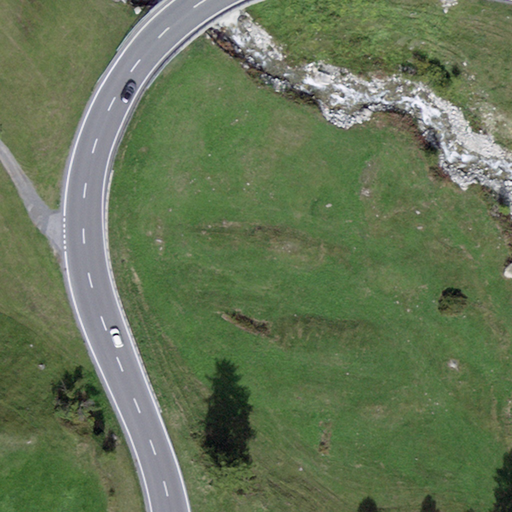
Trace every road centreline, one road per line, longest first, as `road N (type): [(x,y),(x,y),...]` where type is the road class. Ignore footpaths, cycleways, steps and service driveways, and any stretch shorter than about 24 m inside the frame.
road 1 (primary): [(205,0),(134,65),(103,124),(85,186),(90,280),(171,511)]
road 2 (track): [(83,232),(46,221),(0,149)]
